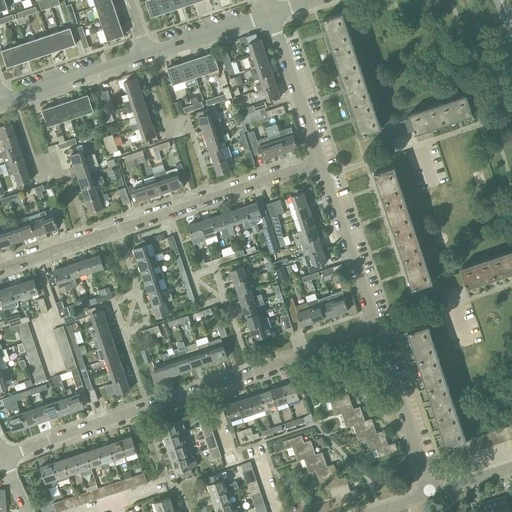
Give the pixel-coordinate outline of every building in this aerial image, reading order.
[(9,0),(0,0),(0,11),(8,9),(7,5),(10,4),(9,0)] [(58,0),(49,3),(51,8),(60,5),(58,0)] [(66,6),(69,15),(74,14),(71,4),(73,4),(71,0),(64,0),(66,6)] [(151,17),(163,13),(158,0),(147,0),(146,1),(151,17)] [(170,0),(158,0),(163,13),(174,10),(170,0)] [(170,0),(174,10),(186,6),(183,0),(170,0)] [(96,7),(99,18),(116,13),(112,1),(96,7)] [(41,11),(51,8),(49,3),(40,6),(41,11)] [(26,11),(28,16),(37,13),(36,8),(26,11)] [(28,16),(26,11),(17,14),(18,19),(28,16)] [(342,12),(322,19),(332,49),(352,42),(342,12)] [(99,18),(103,29),(120,24),(116,13),(99,18)] [(2,19),(3,24),(14,20),(12,15),(2,19)] [(120,24),(103,29),(107,41),(124,35),(120,24)] [(76,28),(80,38),(85,37),(81,26),(76,28)] [(58,32),(64,48),(75,44),(70,28),(58,32)] [(58,32),(47,35),(52,52),(64,48),(58,32)] [(47,35),(35,39),(41,56),(52,52),(47,35)] [(241,47),(248,44),(245,36),(238,39),(241,47)] [(85,37),(80,38),(83,49),(88,47),(85,37)] [(13,47),(18,63),(30,60),(24,43),(23,39),(11,42),(13,47)] [(24,43),(30,60),(41,56),(35,39),(24,43)] [(261,40),(248,44),(252,56),(264,51),(261,40)] [(361,71),(352,42),(332,49),(341,77),(361,71)] [(18,63),(13,47),(1,51),(7,67),(18,63)] [(223,62),(229,60),(226,51),(220,53),(223,62)] [(256,67),(268,63),(264,51),(252,56),(247,57),(251,69),(256,67)] [(213,53),(201,57),(207,73),(219,69),(213,53)] [(190,60),(195,77),(207,73),(201,57),(190,60)] [(190,60),(178,64),(184,81),(195,77),(190,60)] [(229,60),(223,62),(226,71),(232,69),(229,60)] [(260,79),(272,74),(268,63),(256,67),(251,69),(250,69),(254,81),(260,79)] [(184,81),(178,64),(167,68),(172,85),(184,81)] [(371,100),(361,71),(341,77),(351,106),(371,100)] [(276,86),(272,74),(260,79),(262,85),(256,87),(258,92),(276,86)] [(128,95),(140,90),(136,78),(124,83),(126,90),(128,95)] [(222,89),(224,95),(226,100),(232,98),(229,89),(228,86),(222,89)] [(276,86),(258,92),(257,92),(259,98),(265,96),(267,102),(280,97),(276,86)] [(105,102),(102,92),(102,90),(96,92),(100,104),(105,102)] [(127,107),(144,101),(140,90),(128,95),(129,100),(123,102),(125,108),(127,107)] [(76,99),(82,115),(93,111),(88,95),(76,99)] [(226,100),(224,95),(215,98),(216,103),(226,100)] [(436,105),(443,125),(472,116),(465,95),(436,105)] [(207,106),(216,103),(215,98),(205,101),(207,106)] [(76,99),(65,102),(70,119),(82,115),(76,99)] [(374,130),(379,129),(380,128),(371,100),(351,106),(360,135),(374,130)] [(127,113),(133,111),(135,117),(148,113),(144,101),(127,107),(125,108),(127,113)] [(184,113),(180,101),(172,103),(176,115),(184,113)] [(70,119),(65,102),(53,106),(59,123),(70,119)] [(192,105),(194,110),(203,107),(201,102),(192,105)] [(252,106),(254,112),(260,111),(264,109),(267,108),(265,102),(252,106)] [(194,110),(192,105),(183,108),(184,113),(194,110)] [(407,115),(409,119),(413,131),(414,135),(443,125),(436,105),(407,115)] [(59,123),(53,106),(42,110),(47,127),(59,123)] [(274,109),(276,115),(285,112),(283,106),(274,109)] [(198,117),(202,129),(219,123),(218,119),(215,119),(213,113),(211,113),(209,109),(198,113),(199,117),(198,117)] [(228,121),(234,119),(238,117),(236,109),(225,113),(228,121)] [(267,118),(265,112),(264,109),(260,111),(263,122),(268,120),(267,118)] [(267,118),(276,115),(274,109),(265,112),(267,118)] [(135,117),(137,123),(131,125),(133,131),(139,129),(151,124),(148,113),(135,117)] [(407,133),(413,131),(409,119),(403,121),(407,133)] [(403,121),(396,123),(401,135),(407,133),(403,121)] [(0,139),(15,135),(11,123),(0,126),(0,139)] [(223,135),(219,123),(202,129),(206,140),(223,135)] [(395,137),(401,135),(396,123),(391,125),(395,137)] [(151,124),(139,129),(143,140),(155,136),(151,124)] [(391,125),(385,127),(389,139),(395,137),(391,125)] [(385,127),(380,128),(379,129),(383,140),(389,139),(385,127)] [(383,140),(379,129),(374,130),(378,142),(383,140)] [(88,134),(90,139),(99,136),(97,131),(88,134)] [(241,141),(241,142),(246,140),(243,132),(239,134),(240,137),(237,138),(239,142),(241,141)] [(274,156),(268,137),(256,141),(253,132),(247,134),(254,155),(260,153),(262,160),(274,156)] [(285,152),(281,139),(279,133),(268,137),(274,156),(285,152)] [(90,139),(88,134),(79,137),(80,142),(90,139)] [(19,146),(15,135),(0,139),(0,152),(19,146)] [(223,135),(206,140),(209,152),(222,148),(220,142),(225,140),(223,135)] [(293,135),(281,139),(285,152),(297,148),(293,135)] [(65,142),(67,147),(76,144),(75,139),(65,142)] [(67,147),(65,142),(56,145),(58,150),(67,147)] [(23,158),(19,146),(0,152),(0,154),(1,158),(3,158),(5,164),(23,158)] [(74,167),(96,159),(94,154),(85,157),(83,151),(78,153),(76,147),(68,149),(74,167)] [(226,159),(222,148),(209,152),(213,163),(226,159)] [(250,151),(244,153),(248,165),(254,163),(250,151)] [(8,175),(14,173),(26,169),(23,158),(5,164),(8,175)] [(96,159),(74,167),(78,178),(91,174),(89,168),(98,165),(96,159)] [(226,159),(213,163),(217,175),(230,171),(226,159)] [(167,176),(172,190),(183,186),(180,178),(185,176),(181,163),(175,165),(176,169),(166,172),(167,176)] [(373,174),(383,202),(403,195),(393,167),(373,174)] [(30,181),(26,169),(14,173),(18,185),(30,181)] [(159,172),(162,178),(156,180),(160,194),(172,190),(167,176),(166,172),(165,170),(159,172)] [(91,174),(78,178),(82,190),(95,186),(104,182),(102,177),(93,180),(91,174)] [(156,180),(144,184),(149,198),(160,194),(156,180)] [(144,184),(133,188),(132,186),(127,187),(130,197),(135,195),(137,202),(149,198),(144,184)] [(36,193),(38,198),(42,197),(40,191),(44,190),(43,185),(35,188),(36,193)] [(82,190),(86,201),(98,197),(95,186),(82,190)] [(125,188),(119,190),(123,202),(129,200),(125,188)] [(291,197),(293,203),(289,205),(290,210),(307,204),(303,193),(302,188),(295,191),(297,195),(291,197)] [(107,194),(98,197),(86,201),(90,212),(102,208),(100,202),(109,200),(107,194)] [(383,202),(392,231),(413,224),(403,195),(383,202)] [(271,217),(277,215),(283,212),(279,201),(267,205),(271,217)] [(261,216),(258,209),(256,203),(245,207),(249,219),(251,226),(257,224),(255,220),(261,218),(260,216),(261,216)] [(307,204),(290,210),(292,215),(296,214),(298,220),(311,216),(307,204)] [(233,210),(238,223),(249,219),(245,207),(233,210)] [(260,216),(261,218),(267,216),(264,207),(258,209),(261,216),(260,216)] [(233,210),(222,214),(229,237),(235,234),(232,225),(238,223),(233,210)] [(39,213),(41,218),(46,232),(57,228),(53,215),(47,216),(45,211),(39,213)] [(229,237),(222,214),(210,218),(215,233),(221,231),(224,238),(229,237)] [(279,221),(277,215),(271,217),(274,227),(280,225),(279,221)] [(267,216),(261,218),(265,231),(263,231),(271,254),(279,251),(267,216)] [(303,233),(315,227),(311,216),(298,220),(302,231),(303,233)] [(41,218),(30,222),(34,236),(46,232),(41,218)] [(199,222),(203,235),(205,239),(216,236),(215,233),(210,218),(199,222)] [(30,222),(18,226),(23,240),(34,236),(30,222)] [(192,239),(203,235),(199,222),(187,226),(192,239)] [(413,224),(392,231),(402,260),(422,253),(413,224)] [(275,231),(278,239),(283,238),(280,230),(280,226),(280,225),(274,227),(275,231)] [(23,240),(18,226),(7,230),(12,244),(23,240)] [(319,238),(315,227),(303,233),(302,231),(297,232),(301,245),(319,238)] [(7,230),(0,232),(0,247),(12,244),(7,230)] [(170,247),(176,245),(173,236),(167,238),(170,247)] [(323,250),(319,238),(301,245),(301,246),(302,251),(308,249),(310,254),(323,250)] [(133,249),(137,261),(150,257),(144,240),(137,243),(139,248),(133,249)] [(172,256),(179,254),(176,245),(170,247),(172,256)] [(323,250),(310,254),(314,265),(327,261),(323,250)] [(511,251),(488,259),(495,279),(511,273),(511,251)] [(426,284),(431,282),(432,282),(422,253),(402,260),(412,289),(426,284)] [(87,259),(92,272),(103,268),(99,255),(87,259)] [(155,255),(150,257),(137,261),(141,273),(154,268),(159,267),(155,255)] [(94,278),(92,272),(87,259),(76,263),(80,276),(86,274),(88,280),(94,278)] [(466,289),(495,279),(488,259),(459,269),(460,272),(464,285),(466,289)] [(76,263),(65,267),(71,287),(77,285),(75,278),(80,276),(76,263)] [(282,266),(276,269),(280,280),(287,278),(282,266)] [(71,287),(65,267),(53,271),(59,287),(64,285),(66,289),(71,287)] [(333,267),(321,271),(323,277),(335,273),(333,267)] [(156,274),(154,268),(141,273),(145,284),(158,280),(164,278),(162,272),(156,274)] [(230,272),(234,283),(247,279),(243,268),(230,272)] [(460,272),(454,274),(458,287),(464,285),(460,272)] [(448,277),(452,289),(458,287),(454,274),(448,277)] [(448,277),(442,278),(446,291),(452,289),(448,277)] [(39,278),(33,280),(33,279),(22,283),(26,297),(27,300),(32,299),(31,295),(38,293),(36,288),(42,286),(39,278)] [(442,278),(437,280),(441,292),(446,291),(442,278)] [(251,290),(247,279),(234,283),(238,295),(251,290)] [(161,291),(158,280),(145,284),(149,295),(161,291)] [(437,280),(432,282),(431,282),(435,294),(441,292),(437,280)] [(431,282),(426,284),(430,296),(435,294),(431,282)] [(27,300),(26,297),(22,283),(9,287),(14,301),(21,299),(22,302),(27,300)] [(0,290),(0,296),(3,305),(14,301),(9,287),(0,290)] [(238,295),(242,306),(262,299),(261,295),(253,298),(251,290),(238,295)] [(163,297),(161,291),(149,295),(152,306),(165,302),(173,300),(171,294),(163,297)] [(331,302),(336,315),(347,311),(343,297),(344,297),(342,292),(330,296),(331,302)] [(324,319),(336,315),(331,302),(330,296),(318,300),(319,306),(324,319)] [(79,310),(84,308),(89,307),(89,306),(86,297),(76,300),(79,310)] [(42,314),(48,312),(43,298),(37,300),(42,314)] [(293,322),(299,321),(301,326),(313,323),(308,309),(306,303),(295,307),(292,298),(286,300),(290,312),(293,322)] [(264,304),(262,299),(242,306),(246,318),(258,313),(256,306),(264,304)] [(308,309),(313,323),(324,319),(319,306),(318,300),(317,299),(306,303),(308,309)] [(64,318),(70,316),(67,307),(64,308),(61,301),(55,303),(61,319),(64,318)] [(165,302),(152,306),(156,318),(169,314),(165,302)] [(71,315),(79,312),(77,304),(69,307),(71,315)] [(94,324),(107,321),(103,310),(96,312),(95,307),(85,311),(86,316),(90,315),(94,324)] [(282,318),(288,316),(286,310),(280,312),(282,318)] [(246,318),(249,329),(269,322),(268,318),(260,320),(258,313),(246,318)] [(74,314),(70,316),(64,318),(66,324),(76,321),(74,314)] [(286,330),(292,328),(288,316),(282,318),(286,330)] [(93,339),(110,333),(107,321),(94,324),(96,331),(91,333),(93,339)] [(21,324),(20,324),(16,326),(18,331),(29,327),(27,322),(21,324)] [(271,327),(269,322),(249,329),(253,341),(266,336),(263,329),(271,327)] [(227,337),(223,325),(217,327),(221,339),(227,337)] [(408,332),(417,361),(437,354),(428,325),(408,332)] [(65,332),(63,326),(52,330),(54,336),(65,332)] [(18,331),(20,336),(30,333),(29,327),(18,331)] [(54,336),(56,341),(67,338),(65,332),(54,336)] [(30,333),(20,336),(22,341),(32,338),(30,333)] [(110,333),(93,339),(97,350),(114,344),(110,333)] [(32,338),(22,341),(22,343),(23,347),(34,343),(32,338)] [(67,338),(56,341),(58,347),(68,343),(67,338)] [(220,339),(209,343),(215,362),(227,358),(220,339)] [(24,349),(25,352),(36,349),(34,343),(23,347),(24,349)] [(58,347),(60,352),(70,349),(68,343),(58,347)] [(197,347),(198,349),(204,366),(215,362),(209,343),(197,347)] [(118,356),(114,344),(97,350),(101,362),(105,360),(118,356)] [(25,352),(27,357),(37,354),(36,349),(25,352)] [(70,349),(60,352),(61,358),(72,354),(70,349)] [(147,349),(141,351),(145,363),(151,362),(147,349)] [(174,354),(176,360),(181,373),(192,370),(187,356),(186,353),(187,353),(186,349),(179,351),(178,349),(173,350),(175,354),(174,354)] [(192,370),(204,366),(198,349),(187,353),(186,353),(187,356),(192,370)] [(29,363),(39,359),(37,354),(27,357),(29,363)] [(61,358),(63,363),(74,359),(72,354),(61,358)] [(165,363),(169,377),(181,373),(176,360),(174,354),(168,357),(167,354),(162,355),(165,363)] [(427,389),(447,383),(437,354),(417,361),(427,389)] [(105,360),(109,372),(122,367),(118,356),(105,360)] [(30,368),(41,365),(39,359),(29,363),(30,368)] [(75,364),(74,359),(63,363),(65,368),(75,364)] [(169,377),(165,363),(153,367),(158,381),(169,377)] [(66,373),(71,372),(77,369),(75,364),(65,368),(66,373)] [(41,365),(30,368),(32,373),(43,370),(41,365)] [(2,371),(0,366),(0,377),(9,375),(7,369),(2,371)] [(126,379),(122,367),(109,372),(113,383),(126,379)] [(83,386),(77,369),(71,372),(76,388),(83,386)] [(34,379),(44,375),(43,370),(32,373),(34,379)] [(10,374),(9,375),(0,377),(0,390),(7,388),(5,382),(12,380),(10,374)] [(44,375),(34,379),(36,384),(46,380),(44,375)] [(59,375),(51,378),(54,388),(63,385),(59,375)] [(129,389),(126,379),(113,383),(116,394),(117,395),(130,390),(129,389)] [(24,382),(26,388),(32,386),(30,380),(24,382)] [(294,382),(282,386),(288,402),(299,398),(294,382)] [(427,389),(436,418),(456,411),(447,383),(427,389)] [(288,402),(282,386),(271,390),(276,406),(288,402)] [(65,391),(67,398),(72,412),(84,408),(79,394),(73,396),(70,389),(65,391)] [(94,390),(88,391),(92,403),(98,401),(94,390)] [(276,406),(271,390),(259,394),(264,410),(266,415),(272,413),(270,408),(276,406)] [(332,409),(351,402),(348,395),(341,398),(339,390),(320,396),(323,404),(329,402),(332,409)] [(20,393),(14,395),(16,401),(22,399),(20,393)] [(264,410),(259,394),(248,398),(253,413),(264,410)] [(8,397),(8,398),(2,400),(4,406),(10,404),(10,403),(16,401),(14,395),(8,397)] [(72,412),(67,398),(55,402),(60,416),(72,412)] [(236,402),(242,417),(253,413),(248,398),(236,402)] [(55,402),(43,406),(48,419),(60,416),(55,402)] [(225,405),(230,421),(242,417),(236,402),(225,405)] [(351,402),(332,409),(334,416),(341,414),(344,420),(362,414),(360,407),(353,410),(351,402)] [(43,406),(32,410),(36,423),(48,419),(43,406)] [(12,410),(14,415),(8,417),(13,431),(24,427),(20,413),(18,408),(12,410)] [(32,410),(20,413),(24,427),(36,423),(32,410)] [(446,447),(460,442),(465,441),(466,440),(456,411),(436,418),(446,447)] [(353,425),(355,432),(374,426),(372,419),(364,422),(362,414),(344,420),(346,427),(353,425)] [(160,427),(164,439),(179,434),(175,422),(160,427)] [(365,438),(367,445),(386,438),(383,431),(376,433),(374,426),(355,432),(358,440),(365,438)] [(505,427),(499,429),(503,441),(509,439),(505,427)] [(241,444),(250,441),(248,436),(246,429),(236,433),(240,444),(241,444)] [(493,431),(497,443),(503,441),(499,429),(493,431)] [(493,431),(488,433),(492,445),(497,443),(493,431)] [(482,435),(486,447),(492,445),(488,433),(482,435)] [(164,439),(168,450),(183,445),(188,443),(186,438),(181,440),(179,434),(164,439)] [(292,447),(294,454),(313,448),(310,440),(304,442),(301,435),(283,442),(285,449),(292,447)] [(482,435),(476,437),(480,449),(486,447),(482,435)] [(120,441),(125,456),(137,453),(131,437),(120,441)] [(480,449),(476,437),(471,439),(475,451),(480,449)] [(386,438),(367,445),(369,452),(376,449),(379,457),(397,451),(395,443),(388,445),(386,438)] [(466,440),(465,441),(469,453),(475,451),(471,439),(466,440)] [(125,456),(120,441),(109,445),(114,460),(125,456)] [(465,441),(460,442),(463,455),(469,453),(465,441)] [(100,447),(97,448),(102,464),(104,470),(110,468),(108,462),(114,460),(109,445),(106,443),(102,444),(100,447)] [(187,456),(183,445),(168,450),(171,462),(187,456)] [(91,468),(102,464),(97,448),(95,447),(90,448),(89,451),(86,452),(91,468)] [(304,459),(306,466),(324,460),(322,453),(315,455),(313,448),(294,454),(297,461),(304,459)] [(74,456),(79,472),(91,468),(86,452),(74,456)] [(63,460),(68,476),(79,472),(74,456),(63,460)] [(187,456),(171,462),(175,473),(191,468),(198,466),(196,460),(189,463),(187,456)] [(63,460),(51,464),(56,479),(58,483),(69,479),(68,476),(63,460)] [(315,471),(317,478),(336,472),(334,465),(327,467),(324,460),(306,466),(309,473),(315,471)] [(58,483),(56,479),(51,464),(40,467),(47,489),(59,485),(58,483)] [(327,483),(329,490),(344,485),(348,484),(345,477),(344,477),(338,479),(336,472),(317,478),(320,486),(327,483)] [(208,485),(211,496),(227,491),(238,487),(237,482),(225,486),(223,479),(208,485)] [(348,484),(344,485),(329,490),(332,498),(339,495),(341,503),(344,502),(359,496),(357,489),(350,491),(348,484)] [(231,502),(227,491),(211,496),(215,507),(231,502)] [(154,503),(156,511),(164,511),(173,509),(169,497),(154,503)] [(483,511),(510,511),(505,497),(495,500),(496,501),(483,505),(482,504),(481,504),(483,511)] [(54,511),(60,511),(67,510),(64,500),(52,504),(54,511)] [(216,511),(239,511),(240,511),(238,506),(233,507),(231,502),(215,507),(216,511)]
